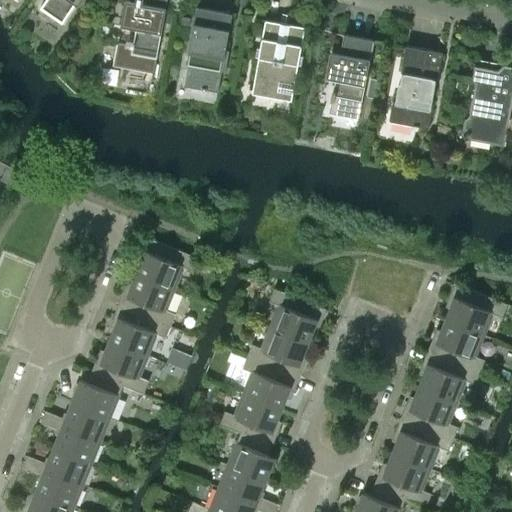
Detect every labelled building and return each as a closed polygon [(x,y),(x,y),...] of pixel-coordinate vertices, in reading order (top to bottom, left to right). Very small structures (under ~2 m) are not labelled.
[(45,0),(40,8),(62,22),(75,3),(78,5),(81,0),(45,0)] [(167,0),(130,0),(130,1),(126,0),(125,0),(120,26),(136,29),(133,42),(125,41),(125,43),(118,41),(114,65),(153,72),(151,80),(152,80),(167,0)] [(188,52),(190,53),(184,85),(201,89),(206,90),(206,89),(218,91),(221,71),(225,72),(229,50),(225,49),(232,14),(196,7),(188,52)] [(282,13),(280,22),(265,19),(262,38),(258,37),(257,42),(261,42),(252,93),(291,101),(305,27),(289,24),(290,15),(282,13)] [(182,17),(181,25),(188,26),(190,18),(182,17)] [(359,118),(373,40),(344,34),(340,53),(330,51),(325,77),(335,79),(333,91),(332,91),(330,100),(331,100),(329,113),(359,118)] [(442,52),(405,46),(400,72),(402,73),(400,82),(399,82),(395,102),(393,102),(392,104),(389,121),(428,128),(434,99),(432,99),(436,79),(437,79),(442,52)] [(504,145),(511,103),(511,65),(475,59),(472,79),(475,84),(469,116),(464,119),(462,128),(465,132),(463,134),(465,136),(467,135),(470,139),(504,145)] [(143,255),(136,272),(175,288),(183,266),(193,270),(198,257),(145,236),(138,254),(143,255)] [(175,288),(136,272),(129,289),(125,288),(118,304),(171,325),(175,313),(166,309),(175,288)] [(507,303),(455,282),(448,300),(452,302),(445,319),(484,334),(493,313),(502,316),(507,303)] [(327,309),(274,288),(269,301),(278,304),(270,326),(308,341),(315,324),(320,326),(327,309)] [(116,322),(109,339),(148,355),(157,333),(166,337),(171,325),(118,304),(112,320),(116,322)] [(484,334),(445,319),(438,336),(434,334),(427,350),(480,371),(485,359),(475,356),(484,334)] [(308,341),(270,326),(261,347),(252,343),(247,355),(299,377),(306,360),(301,358),(308,341)] [(148,355),(109,339),(102,356),(98,354),(91,371),(123,384),(123,385),(143,393),(149,380),(139,376),(148,355)] [(480,371),(427,350),(421,367),(425,368),(418,386),(457,401),(466,380),(475,383),(480,371)] [(299,377),(247,355),(242,367),(252,371),(243,392),(281,408),(288,391),(293,393),(299,377)] [(81,378),(71,401),(110,417),(123,385),(123,384),(91,371),(87,381),(81,378)] [(457,401),(418,386),(412,402),(407,401),(401,417),(453,438),(458,426),(449,422),(457,401)] [(281,408),(243,392),(234,414),(225,410),(220,423),(240,432),(241,430),(272,443),(279,427),(275,425),(281,408)] [(110,417),(71,401),(65,418),(55,414),(51,425),(60,429),(62,424),(101,439),(110,417)] [(41,421),(51,425),(55,414),(45,410),(41,421)] [(453,438),(401,417),(394,434),(398,435),(392,452),(430,468),(439,446),(448,450),(453,438)] [(62,424),(60,429),(53,446),(92,462),(101,439),(62,424)] [(241,430),(240,432),(227,464),(266,479),(275,456),(268,453),(272,443),(241,430)] [(92,462),(53,446),(47,463),(37,459),(33,470),(42,474),(45,468),(83,484),(92,462)] [(380,468),(374,484),(406,497),(405,498),(426,506),(431,493),(422,489),(430,468),(392,452),(385,469),(380,468)] [(23,466),(33,470),(37,459),(27,455),(23,466)] [(266,479),(227,464),(218,486),(257,502),(259,496),(266,479)] [(45,468),(42,474),(36,491),(74,506),(83,484),(45,468)] [(363,491),(354,511),(399,511),(405,498),(406,497),(374,484),(370,494),(363,491)] [(257,502),(218,486),(209,508),(218,511),(252,511),(255,507),(264,511),(268,500),(259,496),(257,502)] [(71,511),(74,506),(36,491),(27,511),(71,511)] [(275,511),(278,504),(268,500),(264,511),(266,511),(275,511)]
